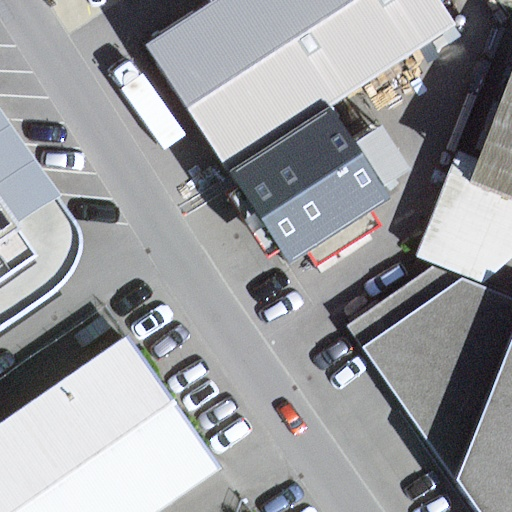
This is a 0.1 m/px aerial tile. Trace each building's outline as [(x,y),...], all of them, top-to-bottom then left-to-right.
[(442,0),(224,0),(151,47),(235,176),(337,110),(461,29),(442,0)] [(511,89),(484,162),(475,187),(511,201),(511,89)] [(0,105),(0,192),(23,225),(64,195),(0,105)] [(235,176),(292,265),(395,203),(337,110),(235,176)] [(487,283),(511,261),(511,201),(475,187),(484,162),(460,154),(418,258),(487,283)] [(0,323),(62,280),(23,225),(0,192),(0,323)] [(511,511),(511,300),(434,269),(348,329),(467,511),(511,511)] [(132,340),(0,431),(0,511),(167,511),(224,473),(132,340)]
